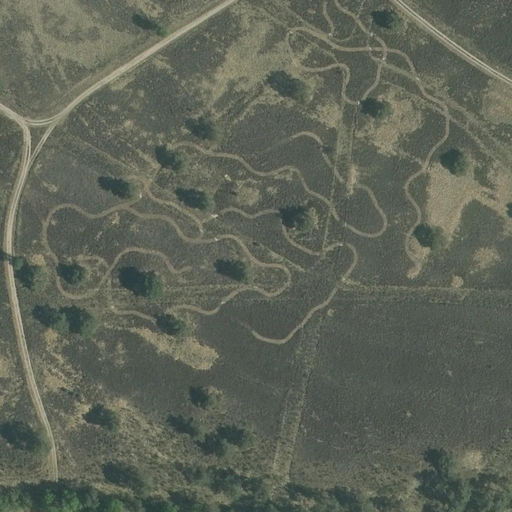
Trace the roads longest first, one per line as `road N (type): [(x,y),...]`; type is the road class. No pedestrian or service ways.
road 1 (track): [(56,511),(53,454),(8,249),(26,168)]
road 2 (track): [(231,0),(65,112),(26,168)]
road 3 (track): [(511,83),(396,0)]
